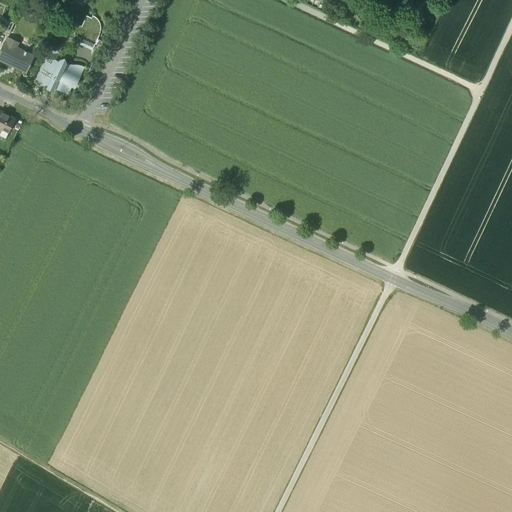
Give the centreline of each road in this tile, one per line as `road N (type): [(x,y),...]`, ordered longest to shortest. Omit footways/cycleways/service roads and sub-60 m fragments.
road 1 (tertiary): [(511,334),(0,92)]
road 2 (track): [(284,511),(511,23)]
road 3 (track): [(479,90),(286,0)]
